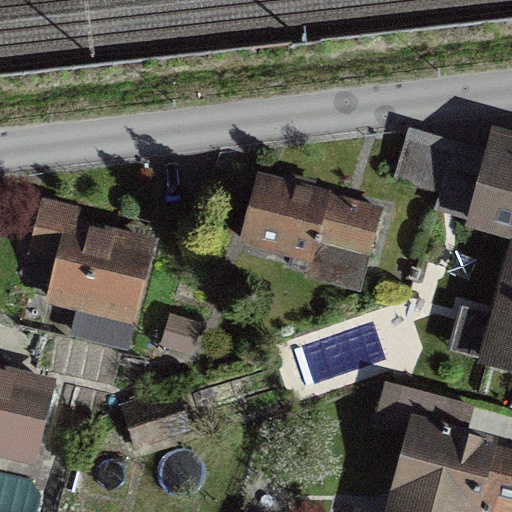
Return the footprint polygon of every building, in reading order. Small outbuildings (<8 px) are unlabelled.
[(511,257),(484,361),(511,368),(511,156),(492,151),(473,223),(511,233),(511,257)] [(261,179),(245,240),(312,258),(315,243),(368,257),(381,210),(261,179)] [(64,244),(51,297),(83,305),(76,333),(125,345),(150,244),(73,226),(76,211),(44,204),(35,237),(64,244)] [(0,449),(33,457),(50,385),(0,372),(0,449)] [(167,401),(129,414),(138,442),(176,430),(167,401)] [(511,511),(511,452),(419,428),(397,511),(511,511)]
